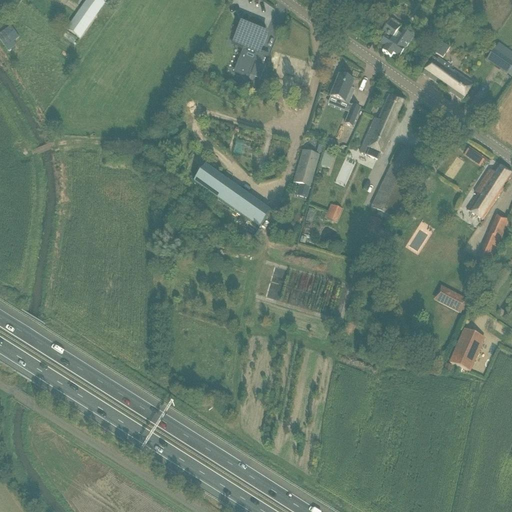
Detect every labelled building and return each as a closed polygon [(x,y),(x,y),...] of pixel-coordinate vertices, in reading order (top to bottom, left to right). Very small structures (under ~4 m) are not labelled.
[(80,39),(107,0),(86,0),(66,30),(80,39)] [(393,54),(399,58),(413,38),(405,33),(397,44),(392,40),(401,28),(390,20),(381,33),(385,36),(379,44),(385,48),(382,52),(390,58),(393,54)] [(238,28),(232,44),(250,51),(249,55),(258,58),(267,36),(258,33),(257,36),(238,28)] [(0,40),(8,52),(16,46),(5,30),(0,33),(0,40)] [(442,58),(450,48),(442,43),(434,53),(442,58)] [(511,79),(511,78),(511,52),(499,44),(487,62),(511,79)] [(422,74),(462,101),(473,85),(452,71),(453,69),(441,60),(439,63),(433,59),(422,74)] [(253,61),(248,76),(260,81),(265,66),(253,61)] [(339,76),(330,98),(348,106),(354,91),(354,90),(353,92),(350,91),(354,82),(352,81),(352,79),(345,76),(344,78),(339,76)] [(395,129),(405,103),(389,96),(379,121),(395,129)] [(345,125),(352,128),(360,109),(352,106),(345,125)] [(365,146),(361,153),(369,157),(369,156),(378,160),(381,153),(383,154),(395,129),(379,121),(376,120),(365,146)] [(423,156),(401,145),(371,209),(393,219),(423,156)] [(320,155),(304,151),(295,182),(303,184),(301,193),(296,192),(292,206),(301,209),(308,186),(310,186),(320,155)] [(204,166),(193,183),(258,229),(270,213),(204,166)] [(511,175),(497,166),(492,172),(489,170),(475,193),(478,195),(468,210),(484,220),(511,176),(511,175)] [(336,223),(341,210),(330,205),(327,214),(322,212),(320,216),(336,223)] [(376,235),(382,222),(370,217),(365,230),(376,235)] [(499,243),(509,222),(497,217),(487,237),(499,243)] [(460,315),(467,301),(441,287),(433,301),(460,315)] [(470,373),(485,339),(464,330),(449,363),(470,373)]
